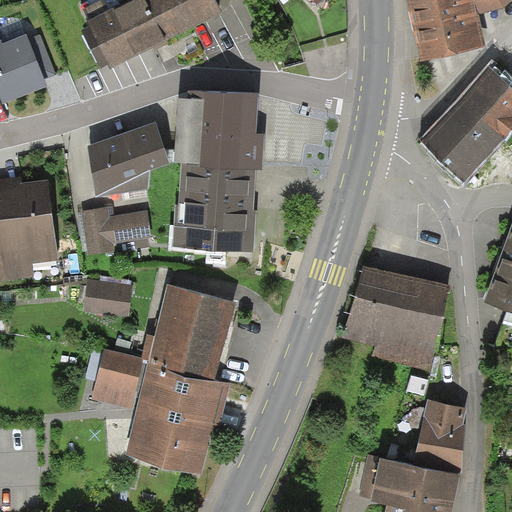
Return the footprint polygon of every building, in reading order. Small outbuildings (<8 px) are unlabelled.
[(222,15),(214,0),(134,0),(87,24),(90,29),(81,33),(101,71),(109,67),(111,71),(161,46),(222,15)] [(477,0),(406,0),(422,65),(486,48),(479,16),(482,16),(477,0)] [(511,0),(477,0),(482,16),(504,9),(511,1),(511,0)] [(41,35),(29,40),(36,57),(45,80),(57,75),(41,35)] [(0,38),(0,99),(3,106),(48,88),(45,80),(36,57),(29,40),(28,36),(3,46),(0,38)] [(511,90),(511,89),(493,73),(464,104),(503,141),(511,131),(511,90)] [(181,167),(256,172),(264,172),(266,136),(257,135),(260,96),(189,92),(189,102),(178,101),(174,167),(181,167)] [(503,141),(464,104),(425,147),(464,183),(475,171),(503,141)] [(155,124),(87,148),(96,200),(149,190),(150,174),(170,167),(155,124)] [(253,213),(256,172),(181,167),(179,207),(175,207),(172,250),(254,255),(257,213),(253,213)] [(0,180),(0,281),(34,277),(33,265),(57,262),(52,218),(48,182),(22,185),(21,179),(0,180)] [(428,209),(391,199),(371,268),(408,278),(428,209)] [(152,238),(148,211),(110,217),(109,207),(81,212),(88,256),(115,252),(114,244),(152,238)] [(511,227),(506,245),(484,303),(511,312),(511,227)] [(371,268),(363,266),(345,339),(376,347),(373,357),(430,371),(451,288),(408,278),(371,268)] [(88,280),(83,311),(130,317),(134,286),(88,280)] [(148,365),(215,381),(226,337),(230,325),(235,326),(239,310),(236,309),(237,305),(168,288),(156,338),(148,336),(142,361),(149,362),(148,365)] [(149,362),(142,361),(106,351),(92,400),(137,411),(148,365),(149,362)] [(215,381),(148,365),(137,411),(126,456),(201,476),(214,430),(219,430),(220,423),(230,385),(215,381)] [(466,410),(428,402),(414,468),(461,477),(464,452),(466,410)] [(414,468),(381,461),(378,472),(372,499),(371,505),(387,509),(386,511),(453,511),(461,477),(414,468)] [(372,499),(378,472),(366,469),(360,496),(372,499)]
